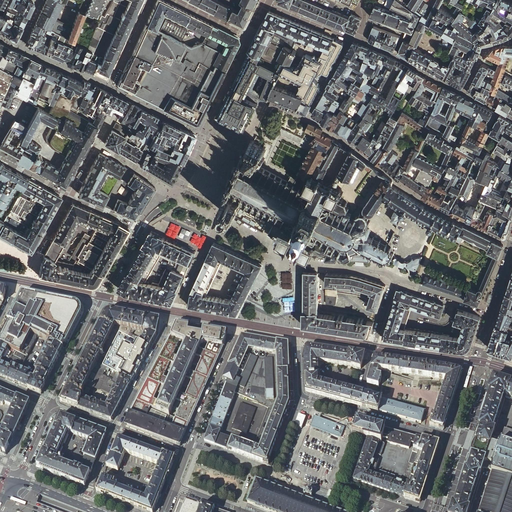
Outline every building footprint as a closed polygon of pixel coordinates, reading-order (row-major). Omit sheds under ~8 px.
[(16,7),(19,0),(9,0),(6,8),(13,12),(14,10),(15,9),(16,7)] [(19,0),(16,7),(21,10),(26,0),(19,0)] [(20,12),(27,15),(29,12),(32,6),(33,3),(33,1),(30,0),(26,0),(21,10),(20,12)] [(54,0),(53,5),(48,14),(43,25),(45,26),(47,27),(50,29),(63,2),(59,1),(57,0),(54,0)] [(82,0),(81,4),(78,9),(84,12),(88,13),(95,16),(102,0),(82,0)] [(113,16),(119,3),(113,0),(106,12),(113,16)] [(129,0),(126,6),(137,11),(142,0),(129,0)] [(156,0),(148,18),(147,19),(149,20),(146,25),(179,41),(182,38),(186,29),(182,27),(184,23),(189,13),(186,11),(178,7),(163,0),(156,0)] [(201,0),(199,5),(203,6),(209,9),(213,12),(216,13),(221,3),(220,2),(221,2),(219,1),(219,2),(216,0),(201,0)] [(255,8),(259,0),(237,0),(244,3),(255,8)] [(292,0),(290,6),(299,10),(303,0),(292,0)] [(303,0),(299,10),(318,17),(324,0),(303,0)] [(327,21),(331,10),(335,1),(331,0),(324,0),(318,17),(327,21)] [(413,11),(407,6),(399,0),(394,0),(391,8),(402,12),(406,14),(405,16),(411,18),(412,16),(411,16),(413,11)] [(410,0),(408,4),(421,15),(419,19),(420,19),(430,25),(434,18),(436,16),(440,9),(441,7),(442,5),(444,0),(449,0),(451,1),(451,0),(410,0)] [(450,2),(451,1),(449,0),(444,0),(442,5),(450,10),(454,4),(450,2)] [(504,12),(507,14),(510,10),(508,9),(510,6),(511,3),(509,1),(505,0),(500,0),(497,7),(500,9),(501,7),(505,9),(504,12)] [(41,10),(48,14),(53,5),(45,1),(41,8),(40,10),(41,10)] [(370,14),(370,15),(406,28),(403,37),(404,37),(412,34),(415,27),(409,24),(411,18),(405,16),(401,15),(390,10),(382,7),(383,5),(384,6),(384,5),(382,4),(376,1),(374,4),(370,14)] [(216,13),(220,15),(225,5),(221,3),(216,13)] [(225,17),(229,19),(234,9),(233,9),(233,8),(232,7),(232,8),(230,7),(231,6),(229,6),(229,7),(228,6),(229,4),(227,3),(226,5),(225,5),(220,15),(225,17)] [(250,17),(255,8),(244,3),(243,4),(242,3),(242,4),(243,5),(240,10),(239,9),(239,11),(240,11),(239,12),(250,17)] [(451,17),(453,18),(457,14),(461,7),(463,8),(464,5),(461,4),(458,6),(454,13),(452,15),(440,9),(436,16),(448,22),(447,24),(448,25),(450,21),(449,21),(451,17)] [(491,11),(494,13),(502,18),(506,21),(507,19),(510,15),(507,14),(504,12),(500,9),(497,7),(496,6),(494,5),(493,7),(492,10),(491,11)] [(137,11),(126,6),(123,13),(122,12),(121,15),(122,16),(121,19),(131,24),(137,11)] [(6,8),(2,16),(4,17),(0,25),(0,31),(2,33),(6,35),(11,26),(9,24),(11,20),(10,20),(13,14),(13,12),(6,8)] [(503,26),(499,23),(497,24),(490,19),(494,13),(491,11),(492,10),(487,8),(479,23),(483,25),(486,27),(489,22),(494,25),(495,30),(503,26)] [(17,16),(25,20),(26,17),(27,15),(20,12),(15,9),(14,10),(19,12),(17,16)] [(78,9),(77,11),(67,38),(67,39),(73,42),(78,28),(81,29),(81,28),(82,25),(80,24),(84,12),(78,9)] [(246,25),(250,17),(239,12),(237,11),(237,10),(236,9),(236,10),(234,9),(229,19),(243,26),(244,27),(245,27),(245,26),(246,26),(246,25)] [(37,18),(35,21),(43,25),(48,14),(40,10),(39,13),(37,18)] [(277,26),(276,28),(292,37),(293,35),(303,39),(316,44),(324,48),(326,42),(331,44),(334,37),(301,24),(269,10),(264,20),(273,25),(274,24),(277,26)] [(345,29),(350,17),(331,10),(327,21),(345,29)] [(419,16),(413,11),(411,16),(412,16),(411,18),(409,24),(415,27),(419,16)] [(121,19),(113,16),(106,12),(104,16),(101,15),(100,18),(99,21),(99,20),(96,26),(103,29),(114,34),(121,19)] [(460,12),(454,19),(451,22),(451,23),(452,24),(455,26),(460,30),(469,37),(476,42),(482,46),(484,45),(485,45),(484,40),(482,41),(479,37),(475,32),(473,33),(460,22),(464,18),(468,20),(470,18),(462,13),(460,12)] [(195,16),(189,13),(184,23),(201,32),(207,22),(203,20),(196,17),(195,16)] [(497,24),(499,23),(502,18),(494,13),(490,19),(497,24)] [(352,15),(351,14),(350,17),(345,29),(354,32),(355,33),(361,18),(360,18),(352,15)] [(13,21),(22,26),(23,23),(25,20),(17,16),(16,16),(15,19),(13,18),(12,21),(13,21)] [(430,25),(429,28),(442,34),(448,25),(447,24),(434,18),(430,25)] [(479,23),(470,18),(468,20),(467,23),(474,29),(479,23)] [(121,19),(114,34),(125,39),(131,24),(121,19)] [(420,19),(417,27),(420,28),(420,29),(424,31),(427,26),(429,28),(430,25),(420,19)] [(275,30),(276,28),(277,26),(274,24),(273,25),(264,20),(263,22),(262,22),(262,23),(275,30)] [(11,26),(6,35),(11,37),(15,40),(16,39),(19,32),(22,26),(13,21),(11,26)] [(43,25),(35,21),(34,24),(32,28),(45,34),(45,33),(42,31),(45,26),(43,25)] [(451,22),(450,21),(448,25),(442,34),(454,41),(460,30),(455,26),(454,28),(451,26),(452,24),(451,23),(451,22)] [(201,32),(206,34),(211,24),(209,23),(207,22),(201,32)] [(496,42),(499,42),(495,30),(494,25),(489,22),(486,27),(489,32),(491,30),(494,34),(491,35),(493,43),(494,43),(495,43),(496,42)] [(292,37),(276,28),(275,30),(262,23),(256,34),(283,48),(284,45),(291,48),(294,42),(295,38),(292,37)] [(197,122),(207,103),(210,97),(216,85),(223,72),(231,56),(202,42),(190,46),(185,44),(179,41),(146,25),(145,24),(132,52),(132,53),(151,61),(147,68),(139,82),(133,93),(145,99),(146,99),(162,107),(168,110),(185,118),(194,123),(197,122)] [(237,37),(211,24),(206,34),(202,42),(231,56),(239,41),(237,37)] [(503,27),(511,36),(511,35),(511,28),(510,27),(505,24),(503,27)] [(486,27),(483,25),(478,29),(482,35),(479,37),(482,41),(484,40),(485,45),(487,45),(488,44),(489,44),(490,44),(491,44),(493,43),(491,35),(485,38),(483,35),(489,32),(486,27)] [(369,41),(380,45),(384,35),(382,34),(382,35),(380,35),(380,33),(378,32),(380,28),(373,26),(367,39),(369,41)] [(499,42),(502,40),(505,39),(511,36),(503,27),(503,26),(495,30),(499,42)] [(55,31),(50,29),(47,27),(46,32),(52,35),(55,31)] [(417,27),(411,42),(415,43),(414,45),(417,46),(417,45),(418,46),(424,31),(420,29),(420,28),(417,27)] [(32,28),(29,34),(37,37),(32,47),(35,48),(38,49),(42,42),(45,34),(32,28)] [(460,30),(454,41),(453,45),(460,48),(471,53),(476,42),(469,37),(460,30)] [(60,34),(55,31),(52,35),(51,38),(57,40),(60,34)] [(48,45),(51,38),(52,35),(46,32),(45,33),(45,34),(42,42),(48,45)] [(380,45),(388,48),(394,33),(389,32),(387,37),(384,35),(380,45)] [(393,50),(399,35),(394,33),(388,48),(393,50)] [(29,34),(25,43),(29,45),(32,47),(37,37),(29,34)] [(65,37),(60,34),(57,40),(62,43),(65,37)] [(114,34),(112,38),(123,43),(125,39),(114,34)] [(254,38),(248,50),(274,63),(276,57),(285,62),(289,64),(295,54),(290,51),(291,48),(284,45),(283,48),(256,34),(254,38)] [(67,38),(65,37),(62,43),(55,58),(58,59),(61,61),(72,44),(73,42),(67,39),(67,38)] [(90,43),(96,46),(99,40),(92,37),(90,43)] [(343,42),(343,40),(336,38),(334,37),(331,44),(329,48),(338,52),(343,42)] [(47,54),(49,55),(57,40),(51,38),(48,45),(44,52),(47,54)] [(112,38),(104,56),(115,61),(115,60),(123,43),(112,38)] [(415,43),(411,42),(403,39),(397,53),(408,58),(414,47),(416,48),(417,46),(414,45),(415,43)] [(52,56),(55,58),(62,43),(57,40),(49,55),(52,56)] [(329,50),(329,48),(331,44),(326,42),(324,48),(316,44),(315,46),(307,42),(306,44),(301,41),(300,45),(298,50),(318,60),(321,55),(326,57),(329,50)] [(363,58),(360,57),(355,55),(357,51),(361,44),(352,41),(349,47),(346,53),(343,58),(359,66),(360,64),(363,58)] [(41,51),(44,52),(48,45),(42,42),(38,49),(41,51)] [(289,64),(285,62),(277,79),(304,93),(303,95),(303,96),(302,100),(310,103),(320,84),(318,83),(313,80),(315,77),(315,76),(319,68),(322,70),(325,71),(327,72),(329,69),(338,52),(329,48),(329,50),(326,57),(321,55),(318,60),(298,50),(300,45),(294,42),(291,48),(290,51),(295,54),(289,64)] [(476,42),(471,53),(474,54),(473,56),(476,58),(477,58),(479,54),(481,48),(482,46),(476,42)] [(92,51),(93,52),(96,46),(90,43),(87,49),(92,51)] [(437,45),(438,46),(449,52),(453,45),(449,43),(440,43),(437,45)] [(64,62),(65,63),(75,46),(72,44),(61,61),(63,62),(64,62)] [(75,46),(65,63),(69,64),(71,65),(81,46),(76,44),(75,46)] [(361,44),(357,51),(359,52),(358,55),(361,56),(361,55),(364,57),(368,47),(362,45),(361,44)] [(454,55),(449,66),(443,77),(448,81),(452,73),(456,64),(461,67),(464,68),(469,70),(476,58),(473,56),(470,55),(468,59),(457,54),(460,48),(453,45),(449,52),(449,53),(454,55)] [(9,47),(7,46),(0,58),(0,68),(1,69),(12,49),(10,48),(9,47)] [(85,49),(81,46),(71,65),(74,66),(77,67),(81,58),(83,53),(85,49)] [(493,49),(485,56),(499,62),(505,46),(503,46),(493,49)] [(511,46),(505,46),(499,62),(498,64),(505,67),(510,55),(511,55),(511,46)] [(368,61),(369,59),(373,49),(368,47),(364,57),(361,55),(361,56),(360,57),(363,58),(368,61)] [(433,57),(416,48),(414,47),(408,58),(427,68),(433,57)] [(8,68),(17,51),(15,50),(12,49),(1,69),(5,71),(6,68),(8,68)] [(87,50),(85,49),(83,53),(84,53),(82,58),(81,58),(77,67),(78,68),(81,69),(83,70),(84,69),(92,51),(87,49),(87,50)] [(373,49),(369,59),(372,60),(377,51),(373,49)] [(261,96),(265,98),(267,98),(273,85),(278,73),(270,69),(274,63),(248,50),(240,65),(232,82),(241,87),(241,86),(242,87),(238,93),(238,94),(228,90),(214,118),(241,132),(243,132),(258,104),(249,99),(250,97),(259,77),(267,81),(261,96)] [(0,68),(0,101),(9,84),(8,84),(5,82),(19,52),(18,52),(17,51),(8,68),(6,68),(5,71),(1,69),(0,68)] [(92,73),(99,56),(93,53),(93,52),(92,51),(84,69),(86,70),(90,72),(91,72),(92,73)] [(382,63),(385,55),(377,51),(372,60),(375,61),(376,59),(377,60),(376,62),(374,68),(373,70),(377,72),(379,68),(380,66),(382,63)] [(18,63),(22,54),(19,52),(5,82),(8,84),(10,79),(13,74),(18,63)] [(119,81),(117,85),(119,86),(121,87),(126,89),(130,91),(133,93),(139,82),(132,78),(139,64),(147,68),(151,61),(132,53),(126,67),(125,69),(123,73),(121,77),(119,81)] [(25,66),(29,57),(28,57),(24,55),(22,54),(18,63),(25,66)] [(391,57),(385,55),(382,63),(380,66),(385,69),(386,68),(388,64),(391,57)] [(115,61),(104,56),(103,57),(101,56),(101,57),(99,56),(92,73),(104,78),(106,79),(115,61)] [(13,94),(25,100),(27,97),(41,63),(40,63),(35,60),(29,57),(25,66),(21,75),(22,76),(21,77),(18,83),(17,85),(19,86),(17,90),(16,89),(13,94)] [(276,57),(274,63),(270,69),(278,73),(273,85),(274,85),(277,79),(285,62),(276,57)] [(433,57),(427,68),(443,77),(449,66),(445,64),(443,64),(442,65),(439,63),(440,62),(439,60),(433,57)] [(362,72),(365,67),(360,64),(359,66),(343,58),(337,67),(346,73),(350,75),(351,73),(349,72),(353,65),(359,69),(356,74),(357,75),(364,78),(366,74),(362,72)] [(372,60),(369,59),(368,61),(366,65),(374,68),(376,62),(375,61),(372,60)] [(388,93),(385,99),(389,101),(393,95),(397,86),(409,67),(399,61),(395,59),(393,66),(399,70),(394,80),(388,93)] [(13,74),(21,77),(22,76),(21,75),(25,66),(18,63),(13,74)] [(45,65),(41,63),(27,97),(34,101),(36,97),(45,75),(48,66),(47,66),(45,65)] [(498,64),(497,67),(496,71),(493,79),(491,83),(487,94),(488,95),(489,92),(493,94),(495,95),(497,89),(500,81),(502,82),(503,80),(501,79),(503,74),(504,70),(505,67),(498,64)] [(361,83),(360,85),(367,89),(370,84),(364,81),(368,74),(371,75),(373,70),(374,68),(366,65),(365,67),(362,72),(366,74),(364,78),(361,83)] [(481,65),(472,80),(483,86),(481,91),(487,94),(491,83),(483,79),(486,73),(488,74),(491,68),(484,65),(481,65)] [(57,81),(61,72),(58,71),(57,71),(51,68),(48,66),(45,75),(54,79),(57,81)] [(342,76),(344,77),(346,73),(337,67),(335,72),(342,76)] [(412,80),(417,71),(409,67),(397,86),(406,91),(407,89),(412,80)] [(376,87),(380,89),(391,70),(386,68),(385,69),(384,71),(381,76),(380,78),(376,87)] [(471,70),(469,70),(464,68),(460,74),(459,77),(456,75),(452,73),(448,81),(460,87),(462,87),(471,70)] [(424,75),(417,71),(412,80),(407,89),(410,91),(413,85),(417,88),(418,86),(424,76),(424,75)] [(64,74),(61,72),(57,81),(54,87),(54,88),(60,91),(61,91),(68,76),(64,74)] [(335,72),(332,76),(343,82),(348,86),(351,81),(349,79),(348,81),(341,78),(342,76),(335,72)] [(354,94),(360,85),(361,83),(355,80),(357,75),(356,74),(352,72),(351,73),(350,75),(349,77),(350,77),(352,78),(351,81),(348,86),(348,87),(353,90),(348,98),(346,96),(340,107),(341,108),(345,110),(352,98),(354,94)] [(13,74),(10,79),(18,83),(21,77),(13,74)] [(370,84),(371,84),(374,77),(371,75),(368,74),(364,81),(370,84)] [(36,97),(47,102),(54,88),(54,87),(51,85),(54,79),(45,75),(36,97)] [(371,84),(376,87),(380,78),(375,75),(374,77),(371,84)] [(511,87),(511,78),(505,75),(503,80),(502,82),(507,85),(511,87)] [(81,82),(79,81),(68,76),(61,91),(66,93),(66,94),(69,96),(64,104),(61,103),(60,105),(62,106),(69,110),(72,104),(71,104),(81,82)] [(332,76),(329,82),(335,85),(340,88),(343,82),(332,76)] [(419,121),(426,125),(426,124),(443,87),(424,76),(418,86),(417,88),(415,92),(411,98),(409,101),(427,111),(423,119),(420,118),(419,121)] [(9,84),(16,88),(17,85),(18,83),(10,79),(8,84),(9,84)] [(76,107),(88,82),(85,81),(82,79),(81,82),(71,104),(72,104),(76,107)] [(273,85),(267,98),(284,104),(293,108),(298,109),(298,110),(301,111),(306,112),(307,112),(311,103),(310,103),(302,100),(303,96),(303,95),(304,93),(277,79),(274,85),(273,85)] [(473,95),(477,88),(481,91),(483,86),(472,80),(466,91),(473,95)] [(91,83),(88,82),(76,107),(81,109),(93,84),(91,83)] [(327,86),(332,89),(337,92),(340,88),(335,85),(329,82),(327,86)] [(7,106),(13,94),(16,89),(16,88),(9,84),(0,101),(0,102),(4,104),(7,106)] [(93,84),(81,109),(86,112),(98,87),(93,84)] [(374,104),(381,108),(382,105),(385,99),(378,95),(381,90),(380,89),(376,87),(371,84),(370,84),(367,89),(367,90),(373,93),(374,93),(367,106),(371,109),(374,104)] [(367,89),(360,85),(354,94),(361,98),(363,93),(365,94),(367,90),(367,89)] [(327,86),(316,105),(327,111),(329,107),(330,105),(323,101),(327,94),(334,98),(336,95),(338,92),(337,92),(332,89),(327,86)] [(101,88),(98,87),(86,112),(90,115),(94,108),(104,89),(101,88)] [(454,92),(443,87),(426,124),(435,129),(437,124),(439,119),(444,121),(439,131),(443,133),(449,121),(454,112),(453,112),(455,108),(457,104),(453,103),(452,102),(446,114),(442,112),(439,110),(445,99),(447,100),(450,101),(451,99),(454,92)] [(60,91),(54,88),(47,102),(52,104),(60,105),(61,103),(64,104),(69,96),(66,94),(66,93),(61,91),(60,91)] [(477,88),(473,95),(485,101),(488,95),(487,94),(481,91),(477,88)] [(103,119),(111,104),(116,95),(111,93),(104,89),(94,108),(90,115),(95,117),(99,120),(103,119)] [(511,96),(497,89),(495,95),(498,97),(501,98),(503,99),(507,101),(508,102),(511,96)] [(461,95),(454,92),(451,99),(454,100),(453,103),(457,104),(461,95)] [(343,134),(347,135),(357,118),(358,119),(367,106),(374,93),(373,93),(370,97),(366,103),(363,102),(362,104),(358,102),(352,98),(345,110),(344,111),(351,115),(350,118),(349,117),(347,122),(345,125),(341,132),(343,134)] [(366,103),(370,97),(365,94),(363,93),(361,98),(358,102),(362,104),(363,102),(366,103)] [(323,101),(330,105),(334,98),(327,94),(323,101)] [(488,95),(485,101),(490,104),(494,97),(495,95),(493,94),(491,96),(488,95)] [(116,95),(111,104),(116,106),(123,109),(123,108),(128,100),(124,99),(122,98),(116,95)] [(334,98),(330,105),(329,107),(331,108),(335,110),(338,106),(340,102),(335,100),(338,95),(336,95),(334,98)] [(385,99),(382,105),(384,106),(391,110),(389,113),(392,114),(395,108),(401,99),(393,95),(389,101),(385,99)] [(476,102),(461,95),(457,104),(455,108),(467,114),(470,115),(471,116),(477,103),(476,102)] [(490,104),(496,107),(501,98),(498,97),(497,99),(494,97),(490,104)] [(511,104),(511,103),(508,102),(507,101),(505,104),(501,101),(503,99),(501,98),(496,107),(507,113),(511,106),(511,104)] [(442,112),(447,100),(445,99),(439,110),(442,112)] [(123,109),(118,118),(125,122),(135,104),(133,103),(130,102),(128,101),(128,100),(123,108),(123,109)] [(488,118),(492,111),(490,110),(485,107),(477,103),(471,116),(468,122),(473,124),(482,130),(486,123),(480,120),(482,115),(488,118)] [(125,122),(130,125),(140,107),(138,106),(135,104),(125,122)] [(319,118),(321,120),(327,111),(316,105),(312,113),(313,114),(313,115),(319,118)] [(360,121),(369,128),(373,120),(378,113),(375,111),(372,115),(369,113),(371,109),(367,106),(358,119),(360,121)] [(34,169),(35,168),(39,171),(38,172),(39,173),(42,174),(43,175),(46,177),(46,176),(51,179),(63,187),(66,181),(68,182),(76,168),(74,167),(63,161),(58,169),(44,161),(42,165),(37,162),(38,161),(37,160),(36,160),(35,159),(35,158),(35,157),(34,156),(35,154),(36,154),(36,153),(40,146),(28,139),(39,118),(52,126),(53,124),(56,118),(36,107),(27,125),(22,134),(17,143),(24,147),(22,150),(21,149),(15,160),(16,161),(22,164),(31,169),(32,169),(33,169),(34,169)] [(134,132),(146,110),(143,109),(140,107),(130,125),(128,128),(131,130),(134,132)] [(327,111),(321,120),(324,122),(327,124),(333,113),(329,111),(331,108),(329,107),(327,111)] [(331,126),(335,128),(344,112),(344,111),(345,110),(341,108),(338,114),(334,112),(333,113),(327,124),(329,125),(331,126)] [(129,134),(126,133),(124,138),(117,150),(124,154),(132,159),(138,148),(141,142),(138,140),(140,136),(147,122),(152,113),(149,112),(146,110),(134,132),(131,130),(129,134)] [(392,130),(391,133),(389,135),(387,140),(383,146),(387,149),(386,151),(383,148),(374,160),(379,164),(388,172),(392,175),(396,178),(398,180),(399,178),(406,169),(403,167),(394,159),(398,154),(391,148),(405,124),(403,123),(404,120),(425,133),(427,134),(430,128),(426,125),(419,121),(403,111),(400,116),(398,120),(395,124),(395,125),(392,130)] [(486,123),(482,130),(489,133),(499,115),(492,111),(488,118),(486,123)] [(339,131),(341,132),(345,125),(347,122),(345,121),(348,115),(344,112),(335,128),(339,131)] [(150,134),(158,117),(155,115),(152,113),(147,122),(140,136),(147,140),(150,134)] [(509,120),(499,115),(489,133),(498,139),(499,138),(502,132),(504,129),(509,120)] [(84,153),(99,127),(92,123),(88,121),(82,130),(73,125),(75,122),(65,116),(63,120),(57,116),(56,118),(53,124),(57,127),(57,128),(62,131),(61,132),(66,135),(67,133),(75,138),(65,156),(77,162),(78,162),(79,161),(80,161),(81,159),(81,158),(81,156),(81,155),(82,152),(84,153)] [(390,116),(388,121),(395,125),(395,124),(398,120),(390,116)] [(0,139),(0,152),(1,153),(3,154),(7,156),(9,157),(15,160),(21,149),(22,150),(24,147),(17,143),(16,146),(7,141),(13,129),(22,134),(27,125),(22,122),(20,124),(17,122),(18,120),(13,117),(11,122),(5,131),(0,139)] [(92,123),(99,127),(99,126),(103,119),(99,120),(95,117),(92,123)] [(156,131),(162,119),(158,117),(150,134),(152,135),(153,132),(155,133),(156,131)] [(347,137),(349,138),(360,121),(358,119),(357,118),(347,135),(347,136),(347,137)] [(157,140),(166,121),(164,120),(162,119),(156,131),(155,133),(153,138),(153,139),(157,140)] [(162,141),(171,124),(169,122),(166,121),(157,140),(153,139),(149,146),(155,149),(155,148),(160,149),(163,141),(162,141)] [(354,143),(356,144),(364,134),(368,128),(369,128),(360,121),(349,138),(354,143)] [(389,135),(391,133),(385,130),(387,127),(392,130),(395,125),(388,121),(386,123),(378,136),(375,133),(374,136),(379,140),(377,142),(376,144),(377,145),(379,146),(382,141),(380,140),(383,136),(387,140),(389,135)] [(382,121),(375,133),(378,136),(386,123),(382,121)] [(443,133),(455,140),(457,136),(450,133),(454,124),(449,121),(443,133)] [(121,126),(115,122),(112,128),(104,143),(108,145),(114,149),(117,150),(124,138),(126,133),(128,130),(121,127),(121,126)] [(473,124),(468,122),(458,142),(476,151),(478,152),(479,150),(489,133),(482,130),(476,142),(466,137),(473,124)] [(470,239),(470,240),(478,244),(478,243),(488,248),(487,251),(493,254),(479,287),(478,288),(477,290),(473,289),(468,287),(467,290),(464,298),(478,302),(484,289),(498,256),(503,245),(424,206),(391,185),(393,183),(392,180),(375,168),(368,162),(362,157),(352,150),(349,149),(346,148),(320,133),(322,129),(317,127),(311,125),(308,123),(305,129),(317,134),(319,135),(314,144),(301,170),(334,186),(336,184),(337,183),(337,184),(338,183),(337,182),(339,179),(340,180),(340,179),(339,177),(340,175),(343,177),(343,178),(344,178),(348,179),(347,181),(348,181),(349,182),(350,181),(351,180),(350,179),(352,176),(359,163),(363,166),(363,168),(370,173),(377,179),(372,187),(368,192),(365,196),(362,201),(353,213),(356,215),(361,212),(366,213),(368,215),(369,215),(370,215),(371,215),(372,214),(373,214),(373,213),(374,214),(376,212),(377,213),(377,211),(379,207),(380,208),(381,206),(380,206),(382,202),(383,203),(384,202),(383,201),(384,198),(385,199),(386,200),(386,202),(388,203),(391,203),(396,206),(395,209),(394,209),(392,215),(390,219),(398,222),(399,220),(400,218),(399,217),(400,214),(403,215),(405,215),(407,213),(416,218),(428,225),(427,227),(428,229),(431,230),(433,229),(434,228),(435,228),(459,240),(461,240),(463,236),(470,239)] [(171,145),(172,144),(179,127),(175,125),(171,124),(162,141),(163,141),(165,143),(171,145)] [(179,127),(172,144),(176,146),(177,144),(183,129),(181,128),(179,127)] [(430,128),(427,134),(425,138),(426,138),(448,150),(441,166),(417,155),(416,158),(413,164),(421,168),(434,175),(439,177),(440,176),(443,170),(445,166),(451,152),(452,151),(456,142),(455,142),(454,141),(430,128)] [(176,146),(187,151),(194,135),(192,133),(183,129),(177,144),(176,146)] [(362,149),(363,150),(371,140),(368,137),(371,133),(371,131),(368,129),(365,134),(364,134),(356,144),(357,145),(360,147),(362,149)] [(142,149),(142,150),(141,151),(145,153),(147,151),(149,146),(153,139),(153,138),(155,133),(153,132),(152,135),(150,134),(147,140),(142,149)] [(511,147),(511,138),(509,136),(502,132),(499,138),(506,142),(505,145),(511,149),(511,147)] [(376,144),(377,142),(379,140),(374,136),(371,140),(363,150),(369,155),(374,148),(377,145),(376,144)] [(425,138),(423,136),(417,146),(416,146),(414,146),(413,148),(419,151),(421,146),(425,138)] [(368,251),(373,254),(373,255),(374,256),(375,255),(380,257),(379,258),(381,259),(381,258),(384,259),(384,261),(386,261),(386,259),(390,258),(391,259),(392,258),(392,257),(393,254),(395,253),(394,252),(393,252),(392,248),(393,248),(392,246),(391,246),(388,245),(389,244),(387,243),(386,244),(381,242),(382,240),(380,239),(380,241),(375,238),(375,237),(374,236),(373,237),(368,235),(367,231),(368,231),(368,230),(367,230),(366,226),(368,225),(370,220),(369,216),(366,213),(361,212),(356,215),(353,213),(347,210),(348,208),(346,202),(339,198),(341,193),(342,193),(343,192),(342,191),(343,190),(341,190),(342,189),(340,188),(340,189),(334,186),(301,170),(300,173),(298,172),(296,177),(292,175),(292,174),(291,173),(291,174),(290,174),(289,176),(290,176),(288,180),(284,178),(283,177),(282,177),(278,175),(277,174),(272,172),(273,172),(271,171),(266,169),(266,168),(265,168),(264,168),(260,166),(264,159),(261,157),(262,154),(263,154),(264,153),(263,153),(264,151),(265,151),(266,149),(265,149),(265,147),(265,146),(263,145),(263,146),(260,145),(261,144),(259,143),(259,144),(253,141),(254,141),(252,140),(251,140),(250,142),(242,157),(241,156),(241,158),(240,158),(240,159),(239,159),(238,160),(239,161),(237,165),(237,166),(235,170),(234,170),(231,175),(229,179),(230,180),(229,184),(228,184),(228,185),(228,187),(227,187),(227,188),(226,190),(225,190),(224,192),(225,192),(227,193),(225,197),(226,197),(224,200),(223,200),(222,202),(223,203),(221,206),(219,208),(220,209),(220,210),(222,211),(222,210),(226,212),(225,212),(227,213),(227,212),(231,214),(230,215),(232,216),(233,215),(234,216),(235,216),(236,214),(235,213),(237,209),(238,210),(239,208),(238,207),(239,204),(241,205),(242,203),(245,205),(244,206),(246,207),(246,206),(250,208),(250,209),(252,210),(253,209),(256,211),(256,212),(257,212),(258,212),(262,214),(262,215),(264,216),(265,215),(268,217),(268,218),(269,218),(274,221),(276,222),(276,221),(281,223),(280,224),(282,225),(283,224),(285,225),(283,230),(281,229),(280,231),(282,232),(279,238),(277,237),(276,239),(278,240),(277,242),(279,243),(280,241),(286,244),(286,246),(285,246),(285,247),(286,247),(288,248),(289,248),(290,246),(297,249),(296,251),(296,252),(297,252),(299,253),(299,254),(300,253),(300,251),(307,254),(306,256),(308,257),(309,255),(311,256),(312,254),(310,253),(313,247),(317,249),(316,250),(319,251),(319,250),(321,251),(322,253),(323,252),(323,251),(326,250),(327,251),(328,250),(327,249),(328,248),(329,248),(340,254),(343,257),(348,258),(352,256),(354,252),(354,251),(357,250),(358,250),(358,249),(361,248),(366,250),(366,252),(368,253),(368,251)] [(165,143),(163,141),(160,149),(169,151),(171,145),(165,143)] [(457,143),(456,142),(452,151),(453,151),(453,152),(462,156),(460,160),(457,168),(448,163),(445,167),(448,169),(457,174),(464,161),(469,151),(469,150),(457,143)] [(500,167),(505,160),(500,157),(501,155),(506,158),(509,153),(511,149),(505,145),(503,147),(496,143),(489,154),(490,154),(487,159),(490,160),(491,160),(496,163),(495,164),(500,167)] [(176,160),(181,162),(187,151),(176,146),(172,144),(171,145),(169,151),(160,149),(155,148),(155,149),(153,152),(167,156),(176,160)] [(373,159),(374,160),(383,148),(379,146),(377,145),(374,148),(369,155),(370,156),(373,159)] [(138,148),(132,159),(133,160),(135,161),(135,160),(141,151),(142,150),(140,149),(138,148)] [(403,167),(406,169),(409,171),(410,170),(413,164),(416,158),(417,155),(419,151),(413,148),(403,167)] [(466,180),(476,160),(479,155),(475,153),(469,150),(469,151),(464,161),(457,174),(449,188),(449,189),(448,191),(449,192),(453,185),(454,186),(457,180),(458,180),(460,177),(463,178),(458,188),(461,189),(466,180)] [(141,151),(135,160),(139,163),(145,153),(141,151)] [(145,153),(139,163),(139,164),(142,166),(145,167),(148,163),(145,161),(150,152),(147,151),(145,153)] [(494,168),(495,164),(496,163),(491,160),(490,160),(487,159),(490,154),(489,154),(485,151),(485,152),(482,156),(479,155),(476,160),(483,164),(476,179),(486,184),(488,184),(492,173),(489,172),(491,167),(494,168)] [(167,156),(153,152),(152,154),(151,158),(148,163),(145,167),(145,168),(171,184),(172,180),(180,165),(175,163),(176,160),(167,156)] [(80,194),(84,196),(85,197),(87,197),(94,201),(98,203),(103,205),(109,194),(101,190),(108,176),(112,178),(114,174),(119,176),(124,166),(112,160),(101,154),(101,153),(100,153),(99,153),(99,154),(98,154),(78,190),(78,191),(81,192),(80,194)] [(506,158),(505,160),(500,167),(509,172),(510,169),(509,169),(508,168),(511,156),(511,155),(509,153),(506,158)] [(65,156),(63,161),(74,167),(77,162),(65,156)] [(461,189),(457,196),(466,202),(476,179),(483,164),(476,160),(466,180),(461,189)] [(9,166),(2,163),(0,167),(0,174),(3,176),(0,180),(0,214),(17,184),(23,187),(28,178),(29,177),(9,166)] [(506,191),(508,187),(511,182),(511,183),(511,174),(509,172),(500,167),(495,164),(494,168),(492,173),(488,184),(486,184),(483,192),(502,199),(506,191)] [(134,173),(124,166),(119,176),(109,194),(103,205),(110,208),(125,215),(134,218),(138,211),(139,211),(155,187),(148,182),(134,173)] [(406,169),(399,178),(403,181),(423,194),(425,190),(427,187),(431,179),(434,175),(421,168),(414,180),(406,175),(409,171),(406,169)] [(457,174),(448,169),(444,175),(447,177),(444,183),(441,181),(439,184),(449,189),(449,188),(457,174)] [(32,181),(28,178),(23,187),(18,195),(28,201),(38,184),(33,181),(32,181)] [(28,201),(33,203),(51,213),(61,197),(58,195),(50,191),(38,184),(28,201)] [(431,193),(427,199),(428,200),(432,202),(440,206),(444,199),(448,191),(449,189),(439,184),(436,189),(443,193),(441,197),(434,194),(432,193),(431,192),(431,193)] [(445,209),(448,211),(452,204),(455,199),(457,196),(461,189),(458,188),(454,186),(453,185),(449,192),(454,195),(450,202),(444,199),(440,206),(441,207),(445,209)] [(425,190),(423,194),(422,195),(421,196),(424,198),(427,199),(431,193),(425,190)] [(511,193),(506,191),(502,199),(498,207),(511,214),(511,202),(511,199),(511,193)] [(483,228),(486,230),(490,222),(494,214),(488,211),(486,215),(483,220),(479,218),(481,213),(486,201),(498,207),(502,199),(483,192),(476,208),(473,215),(470,222),(474,224),(478,226),(481,227),(483,228)] [(22,223),(40,233),(44,227),(46,224),(47,221),(29,211),(33,203),(28,201),(18,195),(8,215),(22,223)] [(452,204),(448,211),(456,215),(463,218),(464,219),(467,212),(468,211),(464,210),(462,209),(456,205),(458,201),(455,199),(452,204)] [(67,210),(63,219),(74,225),(77,219),(84,221),(89,210),(85,208),(79,206),(74,203),(72,202),(68,209),(67,210)] [(51,213),(33,203),(29,211),(47,221),(48,219),(51,213)] [(473,215),(476,208),(471,206),(470,207),(468,211),(467,212),(473,215)] [(499,228),(495,226),(492,232),(501,237),(502,234),(504,236),(507,234),(508,231),(509,228),(505,227),(511,214),(498,207),(494,214),(490,222),(493,224),(496,217),(503,220),(499,228)] [(89,210),(84,221),(97,227),(93,232),(101,237),(109,224),(111,219),(108,218),(102,215),(97,213),(92,211),(89,210)] [(468,220),(470,222),(473,215),(467,212),(464,219),(468,220)] [(12,241),(22,223),(8,215),(7,214),(3,221),(0,226),(0,234),(11,241),(12,241)] [(492,225),(495,226),(499,228),(503,220),(496,217),(493,224),(492,225)] [(74,225),(63,219),(62,220),(62,221),(58,226),(69,233),(74,225)] [(101,237),(118,246),(128,228),(125,226),(117,222),(111,219),(109,224),(101,237)] [(490,222),(486,230),(489,231),(492,232),(495,226),(492,225),(493,224),(490,222)] [(38,238),(40,233),(22,223),(12,241),(27,250),(28,250),(28,251),(29,251),(30,251),(30,250),(31,250),(32,249),(36,242),(36,241),(38,238)] [(58,226),(52,238),(63,244),(69,233),(58,226)] [(160,255),(162,254),(161,252),(167,238),(164,237),(151,231),(143,244),(144,244),(160,253),(160,255)] [(93,232),(91,236),(88,241),(82,237),(71,256),(76,258),(102,273),(113,255),(118,246),(101,237),(93,232)] [(88,241),(91,236),(85,233),(82,237),(88,241)] [(51,239),(50,241),(61,247),(63,244),(52,238),(51,239)] [(174,265),(183,246),(167,238),(161,252),(162,254),(162,255),(169,260),(168,263),(174,265)] [(50,241),(43,254),(54,260),(58,254),(61,249),(61,247),(50,241)] [(234,293),(244,299),(262,264),(214,242),(206,258),(220,264),(223,259),(246,270),(234,293)] [(139,279),(146,281),(160,255),(160,253),(144,244),(128,272),(139,279)] [(174,265),(173,268),(185,274),(196,251),(183,246),(174,265)] [(340,254),(329,248),(326,256),(326,257),(338,258),(340,254)] [(353,255),(352,259),(370,260),(370,252),(368,251),(368,253),(366,252),(366,250),(360,250),(354,253),(353,255)] [(54,260),(43,254),(41,257),(40,262),(39,266),(38,271),(38,272),(37,275),(41,276),(46,277),(53,278),(56,279),(59,261),(54,260)] [(408,267),(409,268),(416,271),(419,264),(422,256),(421,256),(421,257),(420,256),(418,256),(417,256),(415,256),(414,258),(412,257),(411,259),(411,260),(409,261),(407,261),(407,260),(405,261),(404,261),(402,260),(401,259),(399,258),(396,255),(394,258),(395,259),(394,261),(394,262),(396,263),(396,262),(401,264),(401,265),(403,266),(404,265),(405,265),(406,266),(408,267)] [(102,273),(76,258),(73,264),(69,281),(73,282),(80,284),(82,284),(88,285),(89,285),(90,285),(92,285),(94,285),(96,283),(97,282),(102,273)] [(206,258),(196,282),(209,288),(220,264),(206,258)] [(69,281),(73,264),(59,261),(56,279),(63,280),(68,281),(69,281)] [(166,267),(163,274),(174,279),(182,282),(185,274),(173,268),(172,270),(166,267)] [(130,294),(145,297),(148,283),(149,281),(146,281),(139,279),(128,272),(119,288),(125,292),(130,294)] [(303,275),(303,282),(318,282),(318,272),(304,272),(303,275)] [(337,273),(326,273),(326,283),(334,284),(334,285),(338,286),(338,284),(342,284),(345,284),(346,284),(347,274),(337,273)] [(152,284),(149,298),(172,303),(174,298),(182,282),(174,279),(163,274),(159,283),(152,282),(152,284)] [(346,284),(349,285),(350,285),(353,285),(353,287),(356,288),(357,286),(359,287),(361,287),(363,288),(366,278),(361,277),(352,274),(347,274),(346,284)] [(425,276),(422,284),(455,295),(458,287),(447,283),(436,280),(425,276)] [(367,306),(378,309),(384,289),(386,284),(366,278),(363,288),(364,289),(368,290),(370,291),(370,292),(372,293),(370,298),(367,306)] [(188,305),(218,311),(220,298),(206,295),(209,288),(196,282),(190,293),(188,305)] [(318,282),(303,282),(303,302),(318,302),(318,282)] [(335,303),(337,291),(338,286),(334,285),(334,284),(326,283),(326,284),(326,302),(326,303),(334,304),(335,304),(335,303)] [(455,295),(464,298),(467,290),(458,287),(455,295)] [(396,293),(393,301),(403,304),(409,306),(413,294),(397,289),(396,293)] [(503,300),(503,301),(511,304),(511,302),(511,301),(511,293),(506,291),(504,297),(503,300)] [(22,293),(0,336),(0,343),(27,357),(37,336),(50,342),(63,348),(79,318),(81,313),(81,311),(81,309),(81,307),(80,306),(78,304),(77,303),(76,303),(23,292),(22,293)] [(245,299),(244,299),(234,293),(231,300),(224,298),(222,311),(226,312),(238,314),(243,303),(245,299)] [(419,296),(413,294),(409,306),(411,306),(411,307),(429,313),(434,301),(419,296)] [(393,301),(385,325),(404,329),(410,309),(402,307),(403,304),(393,301)] [(440,316),(444,304),(434,301),(429,313),(440,317),(440,316)] [(511,303),(511,304),(503,301),(502,304),(501,306),(511,311),(511,303)] [(318,302),(303,302),(303,315),(309,315),(309,312),(318,312),(318,310),(318,302)] [(511,311),(501,306),(497,319),(496,322),(508,329),(511,330),(511,311)] [(480,316),(458,309),(454,320),(455,321),(454,323),(452,331),(450,330),(448,335),(443,334),(441,346),(445,346),(454,348),(458,348),(460,348),(461,349),(462,349),(463,349),(464,348),(465,348),(466,348),(467,347),(468,346),(469,346),(469,345),(470,345),(470,344),(471,343),(471,342),(472,341),(475,331),(480,316)] [(104,315),(100,322),(119,332),(123,328),(126,313),(116,311),(112,310),(110,311),(109,311),(106,312),(105,313),(104,315)] [(309,315),(303,315),(303,325),(311,327),(318,328),(319,318),(321,319),(322,314),(318,313),(318,312),(309,312),(309,315)] [(128,337),(131,331),(131,330),(143,332),(146,317),(139,316),(126,313),(123,328),(119,332),(120,332),(128,337)] [(330,324),(331,315),(326,314),(322,314),(321,319),(319,318),(318,328),(321,328),(327,329),(329,329),(330,324)] [(349,332),(351,318),(344,317),(344,315),(339,314),(339,316),(331,315),(330,324),(329,329),(331,329),(333,330),(339,331),(346,332),(349,332)] [(146,333),(140,343),(149,348),(156,335),(159,320),(146,317),(143,332),(146,333)] [(358,319),(351,318),(349,332),(363,334),(369,335),(372,325),(373,322),(363,320),(363,319),(363,318),(359,317),(358,319)] [(119,332),(100,322),(97,329),(92,338),(111,348),(119,332)] [(490,348),(505,354),(511,338),(506,336),(507,334),(508,329),(496,322),(492,334),(488,346),(490,348)] [(169,416),(173,408),(178,411),(175,418),(189,424),(199,402),(202,394),(210,378),(221,352),(223,346),(224,344),(225,339),(227,333),(176,324),(136,400),(136,401),(169,416)] [(401,340),(404,341),(406,329),(404,329),(385,325),(385,328),(383,336),(383,338),(388,338),(393,339),(401,340)] [(406,329),(404,341),(407,341),(414,342),(416,342),(418,329),(409,328),(407,328),(406,328),(406,329)] [(435,345),(441,346),(443,334),(443,333),(418,329),(416,342),(424,344),(429,344),(435,345)] [(133,332),(131,331),(128,337),(138,342),(139,339),(132,335),(133,332)] [(106,358),(102,366),(107,368),(116,373),(122,376),(132,381),(144,357),(149,348),(140,343),(138,342),(128,337),(120,332),(119,332),(111,348),(106,358)] [(241,335),(236,348),(246,352),(248,348),(262,350),(264,339),(241,335)] [(87,349),(100,356),(106,358),(111,348),(92,338),(87,349)] [(276,353),(291,352),(291,344),(286,343),(264,339),(262,350),(276,353)] [(63,348),(50,342),(46,350),(59,356),(63,348)] [(27,357),(0,343),(0,377),(6,379),(12,365),(16,358),(24,362),(27,357)] [(317,360),(317,361),(320,361),(322,348),(321,348),(316,347),(310,347),(309,346),(308,346),(307,347),(306,347),(306,348),(306,349),(304,358),(317,360)] [(224,388),(234,392),(269,406),(276,409),(277,407),(277,406),(278,405),(278,404),(278,403),(278,402),(278,401),(278,399),(278,393),(278,392),(277,373),(277,372),(276,353),(262,350),(248,348),(246,352),(250,354),(243,371),(239,380),(237,385),(227,380),(224,388)] [(236,348),(228,364),(239,369),(243,371),(250,354),(246,352),(236,348)] [(322,348),(320,361),(334,363),(336,350),(330,350),(322,348)] [(80,363),(79,364),(98,374),(103,376),(107,368),(102,366),(97,363),(100,356),(87,349),(80,363)] [(57,360),(59,356),(46,350),(44,354),(57,360)] [(341,351),(336,350),(334,363),(342,364),(344,352),(341,351)] [(292,357),(291,352),(276,353),(277,372),(277,373),(292,372),(292,367),(292,357)] [(347,365),(360,369),(364,355),(360,354),(351,353),(349,352),(344,352),(342,364),(347,365)] [(57,360),(44,354),(40,361),(54,368),(57,360)] [(378,369),(378,370),(398,373),(400,360),(396,360),(374,356),(371,368),(378,369)] [(14,383),(21,369),(24,362),(16,358),(12,365),(6,379),(9,381),(14,383)] [(305,376),(318,376),(317,361),(317,360),(304,358),(305,374),(305,376)] [(403,361),(400,360),(398,373),(415,375),(417,363),(411,362),(403,361)] [(49,377),(54,368),(40,361),(36,370),(49,377)] [(420,363),(418,376),(435,378),(437,366),(434,365),(429,365),(423,364),(420,363)] [(83,395),(87,396),(89,398),(90,396),(91,396),(94,392),(92,391),(95,386),(96,384),(94,383),(98,374),(79,364),(74,374),(70,382),(68,387),(81,394),(82,393),(84,394),(83,395)] [(222,378),(227,380),(237,385),(239,380),(235,378),(236,376),(239,369),(228,364),(222,378)] [(450,368),(437,366),(435,378),(446,380),(445,382),(444,386),(456,390),(456,388),(459,381),(462,371),(450,368)] [(371,368),(367,383),(378,387),(381,377),(376,376),(378,370),(378,369),(371,368)] [(19,385),(25,371),(21,369),(14,383),(16,384),(19,385)] [(243,371),(239,369),(236,376),(235,378),(239,380),(243,371)] [(36,370),(34,375),(36,376),(35,379),(45,385),(49,377),(36,370)] [(27,388),(33,374),(25,371),(19,385),(22,386),(27,388)] [(293,376),(292,372),(277,373),(278,392),(278,393),(293,392),(293,387),(293,376)] [(112,381),(118,384),(122,376),(116,373),(112,381)] [(36,376),(34,375),(33,374),(27,388),(32,391),(40,394),(45,385),(35,379),(36,376)] [(96,384),(95,386),(101,389),(106,378),(103,376),(98,374),(94,383),(96,384)] [(118,384),(128,389),(132,381),(122,376),(118,384)] [(330,399),(334,386),(319,382),(319,376),(318,376),(305,376),(306,392),(329,399),(330,399)] [(505,397),(510,381),(493,376),(487,395),(485,403),(484,406),(500,411),(505,397)] [(120,405),(128,389),(118,384),(112,381),(106,378),(101,389),(111,394),(108,399),(110,399),(110,400),(120,405)] [(340,401),(343,388),(334,386),(330,399),(340,401)] [(452,403),(456,390),(444,386),(437,407),(449,411),(452,403)] [(78,409),(82,398),(80,397),(81,395),(81,394),(68,387),(66,391),(63,396),(60,402),(78,409)] [(224,388),(220,398),(231,402),(234,392),(224,388)] [(354,391),(343,388),(340,401),(346,403),(351,404),(354,391)] [(360,407),(364,394),(363,394),(361,393),(356,392),(354,391),(351,404),(354,405),(357,406),(360,407)] [(277,407),(276,409),(278,410),(278,411),(290,415),(294,405),(293,397),(293,392),(278,393),(278,399),(278,401),(278,402),(278,403),(278,404),(278,405),(277,406),(277,407)] [(13,407),(17,398),(15,397),(10,395),(7,393),(3,403),(13,407)] [(381,399),(364,394),(360,407),(362,407),(378,412),(381,399)] [(29,403),(17,398),(13,407),(8,419),(19,424),(29,403)] [(98,416),(102,405),(101,405),(95,403),(96,402),(92,400),(92,401),(82,398),(78,409),(98,416)] [(213,419),(223,423),(231,402),(220,398),(213,419)] [(400,404),(381,399),(378,412),(390,415),(397,417),(400,404)] [(118,408),(120,405),(110,400),(108,403),(118,408)] [(169,416),(136,401),(130,413),(125,426),(160,439),(164,427),(165,426),(169,416)] [(102,405),(98,416),(111,421),(118,408),(108,403),(106,407),(102,406),(102,405)] [(397,417),(415,422),(416,421),(417,417),(411,415),(413,407),(400,404),(397,417)] [(500,411),(484,406),(482,411),(479,421),(478,425),(494,430),(500,411)] [(417,417),(419,409),(413,407),(411,415),(417,417)] [(431,419),(429,426),(443,430),(444,427),(446,421),(449,411),(437,407),(434,416),(432,415),(431,419)] [(278,410),(276,409),(275,413),(273,417),(272,419),(286,425),(290,415),(278,411),(278,410)] [(417,417),(416,421),(421,422),(424,411),(419,409),(417,417)] [(237,414),(233,423),(239,426),(237,430),(246,434),(251,420),(244,417),(237,414)] [(69,432),(72,433),(77,421),(61,415),(51,437),(64,443),(69,432)] [(311,425),(338,435),(342,426),(320,418),(314,416),(311,425)] [(185,433),(189,424),(175,418),(171,428),(165,426),(164,427),(160,439),(179,447),(185,433)] [(12,439),(19,424),(8,419),(1,434),(12,439)] [(210,427),(220,431),(223,423),(213,419),(210,427)] [(262,447),(276,453),(283,434),(286,425),(272,419),(272,420),(271,424),(269,428),(268,432),(260,429),(258,434),(266,437),(264,441),(263,444),(262,447)] [(77,421),(72,433),(90,440),(91,440),(95,428),(89,426),(86,425),(82,424),(77,421)] [(381,442),(382,437),(385,429),(357,421),(353,435),(361,437),(368,439),(381,442)] [(310,427),(338,437),(341,438),(345,427),(342,426),(338,435),(311,425),(310,427)] [(494,430),(478,425),(474,435),(491,440),(494,432),(494,430)] [(215,445),(218,435),(220,431),(210,427),(204,441),(215,445)] [(511,429),(505,427),(502,435),(511,437),(511,429)] [(91,440),(90,440),(90,442),(89,441),(83,455),(85,456),(95,460),(106,432),(95,428),(91,440)] [(382,437),(388,439),(391,430),(385,429),(382,437)] [(388,439),(387,443),(408,449),(410,442),(412,436),(391,430),(388,439)] [(470,448),(487,453),(485,459),(486,461),(492,463),(491,470),(492,470),(511,476),(511,437),(502,435),(494,432),(491,440),(474,435),(472,441),(471,445),(470,448)] [(12,439),(1,434),(0,435),(0,453),(4,456),(12,439)] [(215,445),(224,448),(228,438),(218,435),(215,445)] [(64,443),(51,437),(49,440),(62,447),(64,443)] [(111,454),(122,459),(125,453),(128,454),(133,442),(118,437),(111,454)] [(414,444),(408,463),(430,470),(434,457),(438,444),(416,437),(414,444)] [(229,450),(232,440),(228,438),(224,448),(229,450)] [(384,443),(381,442),(368,439),(364,450),(375,453),(380,455),(384,443)] [(44,452),(56,458),(57,458),(62,447),(49,440),(44,452)] [(252,459),(256,449),(232,440),(229,450),(252,459)] [(133,442),(128,454),(143,459),(145,454),(146,454),(148,448),(133,442)] [(262,447),(257,446),(256,449),(252,459),(254,460),(271,466),(276,453),(262,447)] [(147,461),(151,449),(148,448),(146,454),(145,454),(143,459),(147,461)] [(470,448),(468,454),(467,458),(465,465),(464,468),(480,474),(482,468),(483,469),(484,468),(491,470),(492,463),(486,461),(485,459),(487,453),(470,448)] [(175,458),(151,449),(147,461),(159,465),(149,489),(160,494),(175,458)] [(375,453),(364,450),(362,454),(373,458),(375,453)] [(62,478),(68,464),(56,459),(56,458),(44,452),(36,468),(40,470),(62,478)] [(111,454),(106,466),(117,471),(122,459),(111,454)] [(373,458),(362,454),(358,466),(365,469),(366,466),(374,469),(375,470),(379,460),(373,458)] [(95,460),(85,456),(82,464),(92,468),(95,460)] [(430,470),(408,463),(405,474),(426,481),(428,476),(430,470)] [(90,473),(80,469),(68,464),(62,478),(84,487),(88,478),(90,473)] [(82,464),(80,469),(90,473),(92,468),(82,464)] [(374,487),(378,477),(374,476),(375,474),(373,473),(374,469),(366,466),(365,469),(358,466),(353,480),(374,487)] [(480,474),(464,468),(462,474),(458,484),(457,487),(474,493),(480,474)] [(511,511),(511,476),(492,470),(478,511),(481,511),(511,511)] [(380,471),(378,477),(374,487),(389,492),(392,482),(393,482),(395,476),(380,471)] [(426,481),(405,474),(403,479),(406,480),(404,486),(407,487),(404,497),(419,503),(421,497),(422,493),(426,481)] [(403,479),(395,476),(393,482),(392,482),(389,492),(404,497),(407,487),(404,486),(406,480),(403,479)] [(105,483),(100,481),(96,492),(113,498),(117,487),(113,485),(113,483),(114,481),(107,479),(105,483)] [(249,498),(247,503),(264,509),(271,511),(339,511),(310,501),(311,498),(311,496),(312,491),(304,489),(303,495),(302,498),(271,486),(256,480),(254,485),(252,485),(248,497),(249,498)] [(134,493),(135,492),(118,486),(117,487),(113,498),(130,505),(134,493)] [(467,511),(474,493),(457,487),(456,491),(452,502),(449,511),(467,511)] [(147,511),(153,511),(160,494),(149,489),(145,498),(143,497),(138,508),(147,511)] [(143,497),(134,493),(130,505),(138,508),(143,497)]
